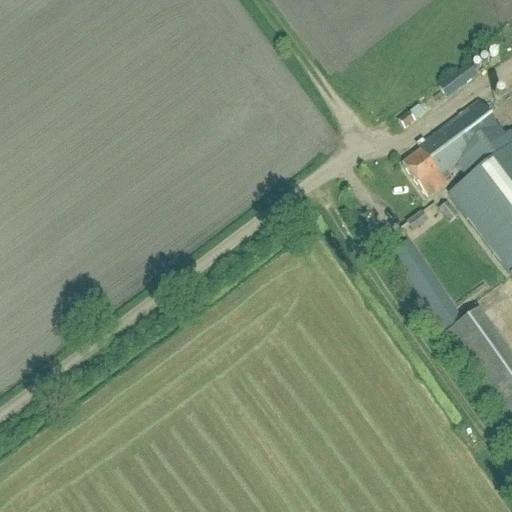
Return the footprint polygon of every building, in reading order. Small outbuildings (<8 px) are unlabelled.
[(436,90),(445,103),(462,91),(452,78),(436,90)] [(501,92),(488,99),(495,112),(508,105),(501,92)] [(511,129),(500,138),(476,106),(416,150),(419,155),(402,168),(416,187),(426,201),(444,188),(441,184),(459,171),(469,186),(450,200),(498,266),(511,255),(511,129)] [(403,133),(413,125),(424,117),(417,109),(407,117),(397,125),(403,133)] [(437,214),(448,227),(457,220),(446,206),(437,214)] [(389,257),(422,306),(440,333),(459,320),(441,293),(408,244),(389,257)] [(511,363),(477,314),(443,338),(496,413),(511,401),(511,363)]
